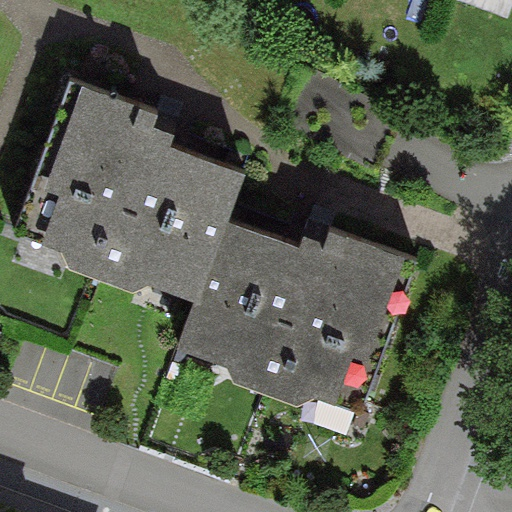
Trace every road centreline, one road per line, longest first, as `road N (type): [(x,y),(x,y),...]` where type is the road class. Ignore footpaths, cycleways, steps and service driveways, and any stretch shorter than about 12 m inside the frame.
road 1 (residential): [(511,252),(417,511)]
road 2 (residential): [(227,511),(0,430)]
